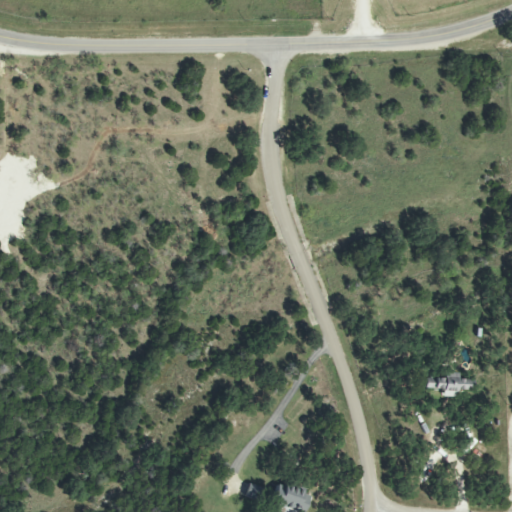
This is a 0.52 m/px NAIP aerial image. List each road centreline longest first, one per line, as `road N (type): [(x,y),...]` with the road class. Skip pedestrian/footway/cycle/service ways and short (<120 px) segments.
road 1 (tertiary): [(511,14),(412,42),(66,48),(0,37)]
road 2 (residential): [(275,46),(276,185),(360,412),(371,511)]
